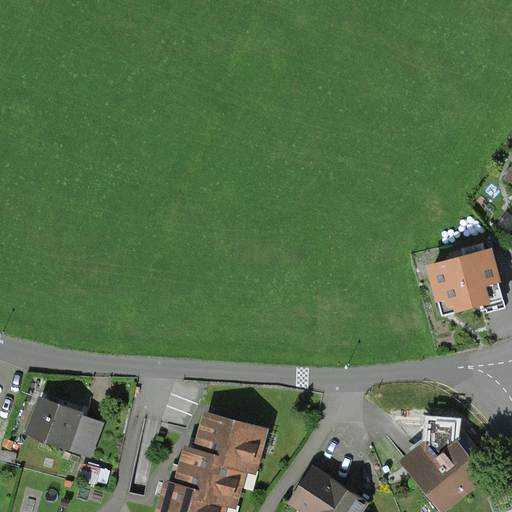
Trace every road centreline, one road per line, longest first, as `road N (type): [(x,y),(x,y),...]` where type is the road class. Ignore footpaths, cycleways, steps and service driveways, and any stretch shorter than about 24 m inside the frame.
road 1 (residential): [(0,348),(50,359),(335,379)]
road 2 (residential): [(335,379),(508,362)]
road 3 (residential): [(272,511),(326,424),(335,379)]
